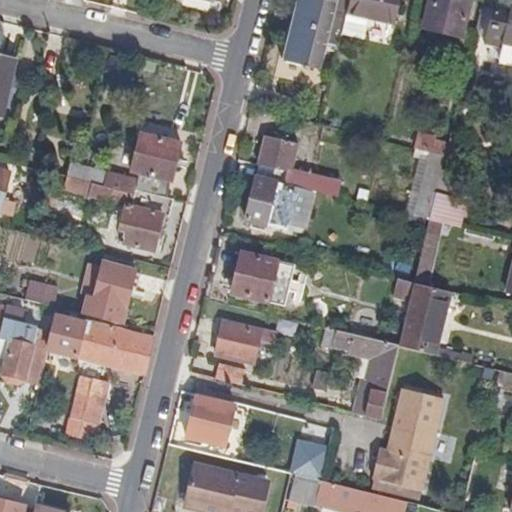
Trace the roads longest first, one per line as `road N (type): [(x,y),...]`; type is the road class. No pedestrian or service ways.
road 1 (residential): [(240,59),(134,489)]
road 2 (residential): [(0,1),(240,59)]
road 3 (residential): [(134,489),(0,456)]
